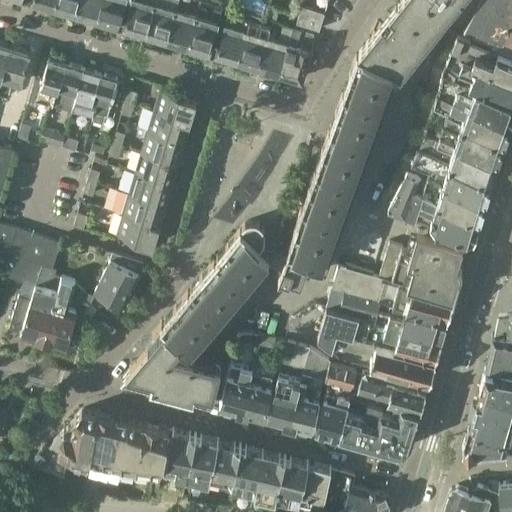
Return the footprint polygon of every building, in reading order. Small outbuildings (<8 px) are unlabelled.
[(54,0),(53,5),(56,6),(58,9),(62,11),(66,9),(74,11),(77,0),(54,0)] [(87,15),(96,17),(100,0),(77,0),(74,11),(77,12),(79,15),(83,17),(87,15)] [(125,0),(100,0),(96,17),(99,18),(101,22),(105,23),(108,21),(118,24),(125,0)] [(154,0),(131,0),(124,26),(128,27),(129,30),(134,31),(137,29),(145,32),(154,0)] [(167,38),(175,8),(177,0),(154,0),(145,32),(148,33),(150,36),(155,37),(158,35),(167,38)] [(396,3),(381,22),(373,32),(374,32),(366,42),(383,56),(393,63),(401,70),(439,24),(409,0),(399,0),(397,3),(396,3)] [(409,0),(439,24),(457,0),(409,0)] [(511,55),(511,0),(479,0),(464,30),(494,42),(492,47),(511,55)] [(278,6),(270,4),(267,16),(275,18),(278,6)] [(319,29),(324,12),(302,5),(297,22),(319,29)] [(180,41),(188,44),(197,14),(175,8),(167,38),(170,39),(171,42),(176,43),(180,41)] [(211,15),(220,17),(222,10),(213,8),(211,15)] [(228,12),(225,21),(216,52),(220,53),(221,56),(226,58),(229,56),(237,58),(248,18),(228,12)] [(197,14),(188,44),(191,45),(192,48),(197,49),(201,47),(201,48),(210,50),(219,20),(197,14)] [(248,18),(237,58),(240,59),(241,62),(247,64),(249,62),(259,64),(267,34),(270,25),(248,18)] [(267,34),(259,64),(261,65),(262,69),(268,70),(271,68),(280,70),(279,74),(280,74),(281,70),(289,41),(288,40),(290,33),(291,33),(293,26),(283,23),(281,30),(282,30),(280,38),(267,34)] [(280,74),(292,78),(293,75),(301,77),(306,62),(309,63),(312,52),(310,48),(314,32),(293,26),(291,33),(290,33),(288,40),(289,41),(281,70),(280,74)] [(447,60),(460,66),(464,57),(511,77),(511,55),(492,47),(458,33),(447,60)] [(0,78),(10,46),(8,45),(7,43),(1,41),(0,41),(0,78)] [(393,63),(383,56),(366,42),(358,52),(357,52),(287,244),(309,254),(322,259),(393,63)] [(10,46),(0,78),(0,91),(8,94),(9,90),(13,79),(21,81),(30,52),(27,51),(26,48),(20,47),(17,48),(10,46)] [(54,104),(65,62),(49,57),(43,77),(35,75),(27,101),(36,104),(38,99),(54,104)] [(511,77),(464,57),(460,66),(447,60),(443,70),(475,84),(511,100),(511,77)] [(54,104),(71,109),(83,67),(65,62),(54,104)] [(71,109),(92,115),(96,103),(92,102),(100,72),(83,67),(71,109)] [(437,91),(453,97),(508,121),(511,110),(511,100),(475,84),(443,70),(437,91)] [(105,113),(107,114),(118,77),(100,72),(92,102),(96,103),(92,115),(91,119),(103,122),(105,113)] [(125,100),(134,103),(138,90),(128,87),(125,100)] [(161,87),(154,109),(189,119),(190,120),(197,98),(194,97),(195,93),(182,90),(181,93),(161,87)] [(465,112),(462,123),(502,139),(508,121),(453,97),(437,91),(434,105),(449,111),(451,106),(465,112)] [(125,100),(121,111),(131,114),(134,103),(125,100)] [(154,109),(148,129),(184,140),(188,127),(187,127),(189,119),(154,109)] [(502,140),(502,139),(462,123),(461,123),(446,116),(441,131),(440,134),(428,129),(496,158),(502,140)] [(32,129),(20,126),(18,134),(30,138),(32,129)] [(40,138),(41,138),(62,144),(63,140),(65,132),(43,126),(40,138)] [(122,144),(125,132),(116,129),(113,141),(122,144)] [(148,129),(142,151),(176,161),(179,152),(180,152),(184,140),(148,129)] [(426,134),(419,147),(432,153),(433,154),(489,178),(496,158),(428,129),(426,134)] [(65,130),(65,132),(63,140),(84,146),(86,137),(65,130)] [(0,191),(14,145),(0,140),(0,191)] [(118,156),(122,144),(113,141),(109,153),(118,156)] [(429,168),(428,173),(484,197),(489,178),(433,154),(432,153),(419,147),(412,161),(427,167),(429,168)] [(142,151),(136,170),(171,181),(176,161),(142,151)] [(100,169),(91,166),(87,178),(97,181),(100,169)] [(166,202),(169,189),(168,189),(171,181),(136,170),(129,191),(166,202)] [(417,190),(421,177),(421,176),(407,171),(388,207),(471,236),(473,233),(478,216),(437,198),(417,190)] [(427,179),(421,177),(417,190),(437,198),(478,216),(484,197),(428,173),(427,179)] [(93,193),(97,181),(87,178),(84,190),(93,193)] [(124,211),(159,221),(161,214),(162,214),(166,202),(129,191),(123,189),(117,209),(124,211)] [(88,213),(78,210),(74,224),(84,227),(88,213)] [(160,222),(159,221),(124,211),(117,233),(138,239),(137,243),(149,246),(150,243),(153,244),(160,222)] [(152,332),(157,336),(171,348),(172,346),(179,338),(189,347),(269,251),(282,262),(279,271),(281,271),(281,270),(301,277),(309,254),(287,244),(265,236),(265,235),(266,233),(266,232),(266,231),(265,229),(265,227),(264,225),(262,223),(260,222),(259,221),(256,219),(254,219),(253,219),(251,219),(249,219),(246,220),(244,222),(243,223),(152,332)] [(0,220),(0,277),(1,273),(15,225),(0,220)] [(36,336),(43,338),(62,274),(54,272),(52,267),(57,251),(61,240),(15,225),(1,273),(22,279),(19,291),(9,324),(15,326),(22,328),(22,330),(36,334),(36,336)] [(379,274),(424,287),(453,295),(454,294),(462,267),(462,265),(462,264),(461,262),(460,262),(458,261),(464,241),(417,227),(417,228),(411,226),(406,245),(389,240),(379,274)] [(113,251),(111,257),(94,290),(109,297),(106,303),(118,309),(121,303),(123,304),(140,271),(122,263),(125,254),(113,251)] [(424,287),(379,274),(346,265),(346,264),(345,263),(345,264),(339,262),(338,264),(334,278),(332,284),(395,301),(448,316),(454,295),(453,295),(424,287)] [(62,274),(43,338),(50,340),(51,339),(66,344),(67,342),(74,344),(77,331),(70,329),(76,309),(68,307),(76,279),(70,277),(62,274)] [(447,316),(448,316),(395,301),(332,284),(327,304),(358,313),(385,320),(442,336),(441,335),(447,316)] [(83,288),(81,297),(90,304),(94,294),(85,290),(86,289),(83,288)] [(352,333),(358,313),(327,304),(320,325),(337,330),(352,333)] [(501,319),(498,318),(494,333),(493,333),(511,336),(511,313),(510,313),(507,325),(500,324),(501,319)] [(441,338),(442,336),(385,320),(381,333),(394,337),(392,344),(436,357),(437,354),(436,354),(441,338)] [(320,325),(318,334),(319,337),(332,347),(337,330),(320,325)] [(511,336),(493,333),(492,335),(493,335),(487,363),(486,363),(486,365),(511,370),(511,336)] [(157,336),(121,379),(166,390),(166,389),(179,392),(179,393),(212,402),(221,365),(182,355),(182,354),(172,346),(171,348),(157,336)] [(285,338),(279,360),(291,363),(297,341),(285,338)] [(370,362),(429,378),(430,376),(429,376),(435,358),(435,359),(436,357),(392,344),(373,339),(367,360),(371,361),(370,362)] [(297,341),(291,363),(303,366),(310,345),(297,341)] [(300,378),(289,421),(296,422),(312,426),(322,381),(324,381),(328,369),(330,361),(329,357),(310,345),(303,366),(300,378)] [(252,367),(230,361),(220,403),(236,407),(236,408),(242,409),(252,367)] [(330,361),(328,369),(336,371),(335,374),(333,381),(340,383),(352,386),(357,369),(357,368),(356,368),(338,363),(330,361)] [(511,370),(486,365),(480,384),(511,393),(511,370)] [(264,414),(274,372),(252,367),(242,409),(248,411),(248,410),(264,414)] [(327,382),(316,427),(339,433),(347,406),(352,386),(340,383),(333,381),(335,374),(336,371),(328,369),(324,381),(327,382)] [(362,371),(357,390),(370,393),(383,397),(399,401),(420,407),(426,387),(395,378),(383,375),(363,370),(362,371)] [(278,372),(268,415),(284,419),(284,420),(289,421),(300,378),(278,372)] [(511,393),(480,384),(480,386),(480,387),(483,388),(482,392),(479,391),(476,404),(475,404),(475,405),(511,415),(511,393)] [(347,406),(339,433),(383,445),(393,448),(395,448),(401,449),(402,445),(407,446),(410,440),(411,437),(394,432),(395,425),(377,420),(381,407),(382,402),(368,398),(365,411),(347,406)] [(381,407),(377,420),(395,425),(394,432),(411,437),(420,407),(399,401),(396,412),(383,408),(381,407)] [(511,415),(475,405),(469,424),(511,436),(511,415)] [(82,408),(74,417),(75,418),(65,429),(64,428),(50,445),(88,453),(91,437),(98,411),(97,411),(82,408)] [(88,453),(112,459),(116,442),(121,417),(114,415),(98,411),(91,437),(88,453)] [(0,432),(3,434),(9,415),(0,412),(0,432)] [(135,464),(139,447),(145,422),(121,417),(116,442),(112,459),(135,464)] [(160,469),(161,466),(169,428),(161,426),(162,425),(145,422),(139,447),(135,464),(160,469)] [(469,452),(487,450),(505,448),(511,447),(511,436),(469,424),(463,446),(469,452)] [(164,467),(187,472),(195,432),(189,431),(174,428),(174,427),(173,427),(164,467)] [(209,477),(218,437),(217,438),(202,434),(195,432),(187,472),(209,477)] [(219,437),(218,437),(209,477),(231,482),(240,442),(234,441),(219,438),(219,437)] [(231,482),(254,488),(263,447),(262,447),(262,448),(247,444),(240,442),(231,482)] [(264,448),(263,447),(254,488),(276,493),(285,452),(279,451),(279,452),(264,448)] [(287,495),(299,498),(308,458),(307,458),(291,454),(292,454),(285,452),(276,493),(277,493),(275,501),(285,503),(287,495)] [(308,458),(299,498),(297,507),(311,510),(311,511),(316,511),(319,511),(322,503),(331,464),(330,464),(308,459),(308,458)] [(331,464),(322,503),(319,511),(321,511),(324,504),(342,509),(342,510),(348,511),(384,511),(389,499),(390,499),(386,491),(352,482),(355,471),(331,465),(331,464)] [(511,511),(511,480),(499,481),(491,480),(491,487),(499,490),(499,491),(500,511),(511,511)] [(458,483),(449,488),(450,489),(444,507),(458,511),(484,511),(486,506),(491,489),(499,491),(499,490),(491,487),(478,483),(475,490),(459,485),(458,483)]
